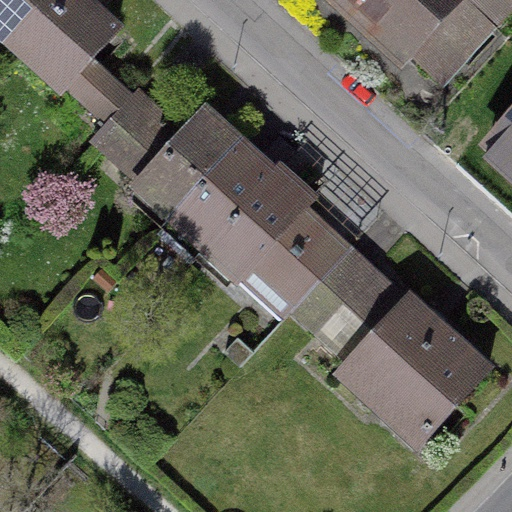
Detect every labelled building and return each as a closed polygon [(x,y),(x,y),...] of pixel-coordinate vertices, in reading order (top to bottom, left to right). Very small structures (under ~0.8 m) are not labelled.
[(0,0),(0,36),(6,42),(8,41),(44,0),(0,0)] [(94,13),(80,0),(44,0),(8,41),(63,91),(67,86),(111,126),(133,102),(89,62),(116,33),(94,13)] [(511,3),(511,0),(346,0),(409,57),(412,54),(441,81),(511,3)] [(171,219),(238,146),(212,122),(204,114),(182,138),(138,97),(133,102),(111,126),(97,142),(117,160),(126,152),(149,174),(137,187),(171,219)] [(511,122),(498,138),(511,151),(511,122)] [(238,146),(171,219),(204,250),(272,176),(247,154),(238,146)] [(280,166),(272,176),(204,250),(203,251),(239,284),(252,270),(295,309),(348,250),(305,212),(317,200),(289,174),(280,166)] [(405,302),(348,250),(295,309),(351,361),(340,373),(420,447),(487,372),(416,307),(407,299),(405,302)]
